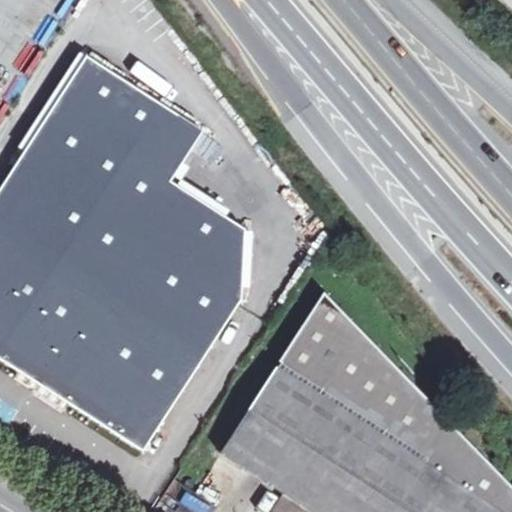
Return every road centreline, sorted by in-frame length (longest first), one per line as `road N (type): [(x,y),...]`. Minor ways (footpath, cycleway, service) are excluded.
road 1 (trunk): [(222,0),(511,361)]
road 2 (trunk): [(266,0),(511,283)]
road 3 (trunk): [(511,193),(346,0)]
road 4 (trunk): [(511,111),(395,0)]
